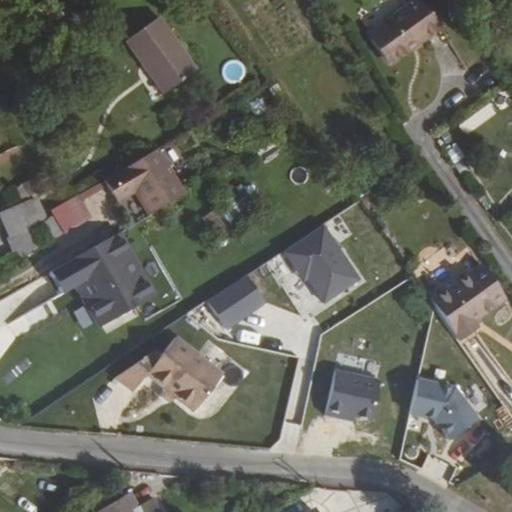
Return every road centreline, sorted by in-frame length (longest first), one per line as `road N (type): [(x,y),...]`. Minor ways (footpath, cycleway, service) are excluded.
road 1 (residential): [(0,439),(347,471),(449,504)]
road 2 (unknown): [(511,270),(433,156)]
